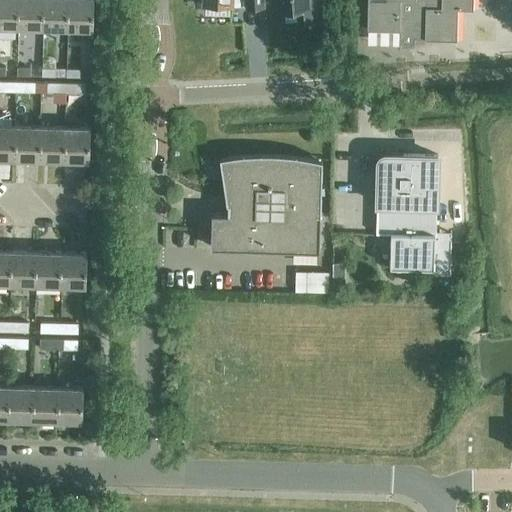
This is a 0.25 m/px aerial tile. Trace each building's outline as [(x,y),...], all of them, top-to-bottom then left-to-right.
[(0,0),(0,24),(18,25),(19,0),(0,0)] [(43,26),(44,0),(19,0),(18,25),(43,26)] [(68,26),(69,0),(44,0),(43,26),(68,26)] [(69,0),(68,26),(93,27),(94,0),(69,0)] [(244,0),(245,5),(263,4),(262,0),(280,0),(281,9),(302,8),(301,0),(244,0)] [(367,0),(366,27),(398,28),(397,45),(414,46),(415,38),(456,39),(457,7),(473,8),(473,0),(367,0)] [(16,73),(30,74),(30,66),(16,65),(16,73)] [(41,74),(54,75),(54,66),(41,66),(41,74)] [(65,75),(79,75),(79,67),(66,67),(65,75)] [(17,90),(17,79),(0,78),(0,89),(2,89),(2,103),(15,103),(15,90),(17,90)] [(17,79),(17,90),(35,90),(35,80),(17,79)] [(67,91),(67,80),(46,80),(46,91),(67,91)] [(67,80),(67,91),(84,92),(85,81),(67,80)] [(0,155),(15,156),(16,124),(0,123),(0,155)] [(40,156),(41,125),(16,124),(15,156),(40,156)] [(65,157),(66,125),(41,125),(40,156),(65,157)] [(66,125),(65,157),(90,158),(91,126),(66,125)] [(320,215),(316,214),(318,159),(309,155),(293,153),(267,151),(241,152),(219,156),(227,209),(227,212),(211,211),(210,246),(319,249),(320,215)] [(432,272),(449,273),(451,229),(435,229),(437,154),(385,152),(377,160),(375,232),(390,232),(389,265),(432,266),(432,272)] [(0,281),(12,282),(13,249),(0,248),(0,281)] [(37,282),(38,249),(13,249),(12,282),(37,282)] [(62,283),(62,250),(38,249),(37,282),(62,283)] [(62,250),(62,283),(87,284),(87,251),(62,250)] [(294,290),(328,291),(328,270),(294,269),(294,290)] [(0,329),(10,330),(11,320),(0,319),(0,329)] [(11,320),(10,330),(28,330),(28,320),(11,320)] [(60,331),(61,321),(39,320),(39,331),(60,331)] [(61,321),(60,331),(77,332),(77,322),(61,321)] [(0,345),(10,346),(10,335),(0,335),(0,345)] [(10,335),(10,346),(27,347),(28,336),(10,335)] [(60,347),(60,337),(39,336),(39,347),(60,347)] [(60,337),(60,347),(77,348),(77,337),(60,337)] [(0,416),(8,416),(9,384),(0,383),(0,416)] [(33,417),(34,384),(9,384),(8,416),(33,417)] [(58,418),(59,385),(34,384),(33,417),(58,418)] [(59,385),(58,418),(83,418),(84,385),(59,385)]
